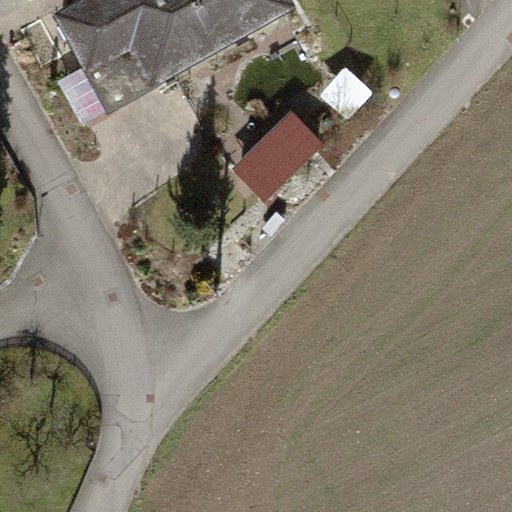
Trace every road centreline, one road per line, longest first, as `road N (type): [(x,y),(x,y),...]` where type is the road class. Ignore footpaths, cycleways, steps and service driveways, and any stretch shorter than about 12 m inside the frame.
road 1 (residential): [(122,428),(193,366),(511,26)]
road 2 (residential): [(104,272),(0,82)]
road 3 (residential): [(122,428),(104,272)]
